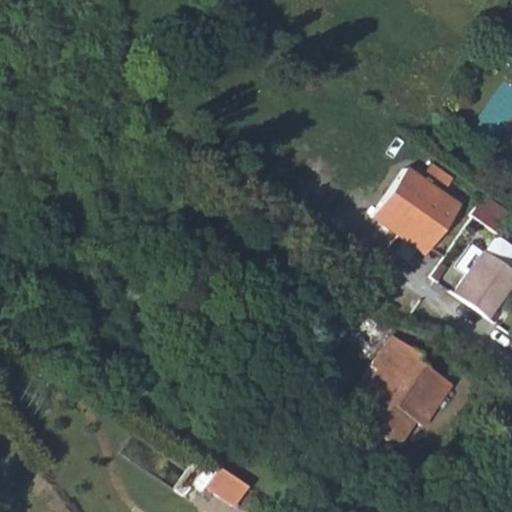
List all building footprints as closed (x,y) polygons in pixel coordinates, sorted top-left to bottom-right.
[(371,215),(426,251),(457,203),(403,166),(371,215)] [(490,235),(498,223),(472,206),(465,218),(490,235)] [(487,320),(511,281),(511,249),(495,239),(488,242),(482,253),(480,252),(479,254),(467,246),(452,269),(464,277),(451,296),(487,320)] [(440,269),(434,265),(425,279),(431,283),(440,269)] [(354,323),(346,340),(373,353),(381,335),(354,323)] [(389,339),(368,370),(375,374),(358,399),(379,413),(367,430),(394,449),(412,423),(418,426),(445,385),(411,362),(415,356),(389,339)] [(229,503),(240,484),(209,464),(198,483),(229,503)]
